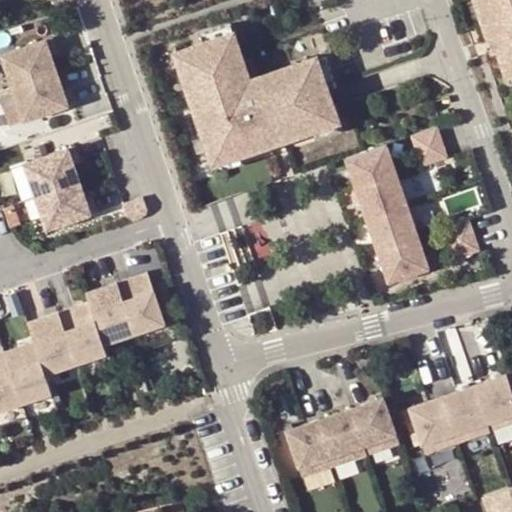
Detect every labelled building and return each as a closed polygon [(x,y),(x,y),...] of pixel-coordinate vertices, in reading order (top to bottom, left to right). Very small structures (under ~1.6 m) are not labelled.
[(511,0),(473,0),(491,51),(496,50),(506,77),(511,75),(511,0)] [(201,43),(231,32),(228,24),(198,34),(201,43)] [(172,52),(211,164),(336,121),(328,98),(325,89),(315,59),(314,56),(247,79),(231,32),(201,43),(172,52)] [(49,37),(0,54),(0,60),(9,88),(54,73),(48,55),(54,53),(49,37)] [(315,59),(325,89),(334,86),(323,56),(315,59)] [(54,73),(9,88),(21,121),(72,104),(66,88),(60,90),(54,73)] [(435,126),(408,135),(414,150),(440,141),(435,126)] [(440,141),(414,150),(419,166),(445,157),(440,141)] [(384,143),(344,157),(354,188),(395,174),(384,143)] [(72,146),(21,164),(32,197),(77,182),(71,164),(77,162),(72,146)] [(395,174),(354,188),(365,219),(405,205),(395,174)] [(77,182),(32,197),(43,230),(94,212),(89,197),(83,199),(77,182)] [(405,205),(365,219),(376,250),(416,236),(405,205)] [(467,219),(440,228),(446,243),(472,234),(467,219)] [(472,234),(446,243),(451,259),(477,250),(472,234)] [(416,236),(376,250),(386,281),(427,267),(416,236)] [(145,270),(130,276),(133,284),(148,279),(145,270)] [(130,276),(114,281),(132,333),(163,322),(148,279),(133,284),(130,276)] [(90,309),(101,343),(132,333),(114,281),(99,286),(102,295),(87,301),(90,309)] [(99,286),(84,291),(87,301),(102,295),(99,286)] [(87,301),(72,306),(74,315),(90,309),(87,301)] [(72,306),(56,311),(74,363),(104,352),(101,343),(90,309),(74,315),(72,306)] [(32,340),(35,349),(43,373),(74,363),(56,311),(41,316),(44,325),(28,331),(32,340)] [(41,316),(26,322),(28,331),(44,325),(41,316)] [(32,340),(17,345),(20,354),(35,349),(32,340)] [(17,345),(1,351),(19,402),(50,392),(43,373),(35,349),(20,354),(17,345)] [(0,408),(19,402),(1,351),(0,351),(0,408)] [(511,394),(509,385),(506,374),(473,384),(485,421),(488,431),(509,424),(506,415),(511,412),(511,394)] [(473,384),(440,396),(456,442),(476,435),(472,426),(485,421),(473,384)] [(407,407),(420,444),(432,440),(435,449),(456,442),(440,396),(407,407)] [(381,397),(349,408),(362,445),(365,454),(385,448),(382,438),(394,434),(381,397)] [(333,466),(353,459),(349,449),(362,445),(349,408),(317,419),(329,456),(333,466)] [(284,430),(297,467),(309,463),(312,473),(333,466),(329,456),(317,419),(284,430)] [(485,421),(472,426),(476,435),(488,431),(485,421)] [(394,434),(382,438),(385,448),(398,443),(394,434)] [(432,440),(420,444),(423,453),(435,449),(432,440)] [(362,445),(349,449),(353,459),(365,454),(362,445)] [(309,463),(297,467),(300,477),(312,473),(309,463)] [(511,511),(511,486),(490,494),(496,511),(503,511),(510,510),(511,511)]
